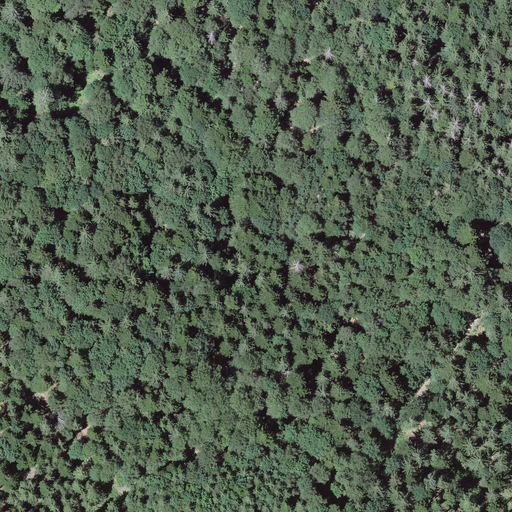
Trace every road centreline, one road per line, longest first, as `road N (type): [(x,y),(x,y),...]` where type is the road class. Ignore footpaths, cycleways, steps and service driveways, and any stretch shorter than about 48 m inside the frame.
road 1 (track): [(474,226),(450,222),(311,240),(263,233),(218,210),(114,201),(54,225),(0,292)]
road 2 (track): [(385,511),(400,421),(476,319),(494,280),(494,254),(474,226)]
